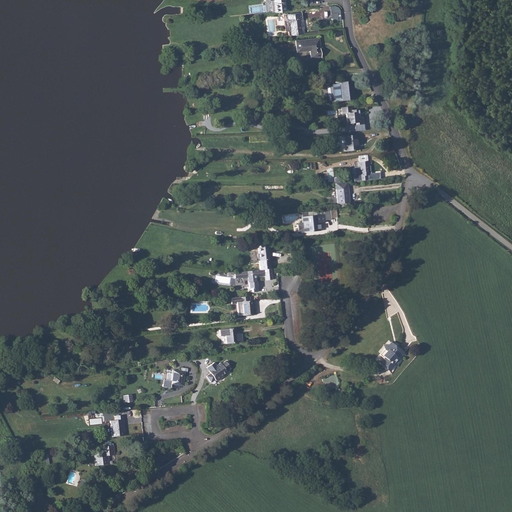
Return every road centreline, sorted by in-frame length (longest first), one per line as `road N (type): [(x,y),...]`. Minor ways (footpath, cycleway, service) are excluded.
road 1 (unclassified): [(311,365),(386,279),(406,229),(412,176)]
road 2 (unknown): [(391,132),(348,155),(197,148)]
road 3 (unknown): [(223,263),(267,264),(301,235),(407,214)]
road 4 (unclassified): [(345,0),(351,39),(412,176)]
road 5 (unclassified): [(205,453),(311,365)]
road 6 (unclassified): [(412,176),(511,247)]
